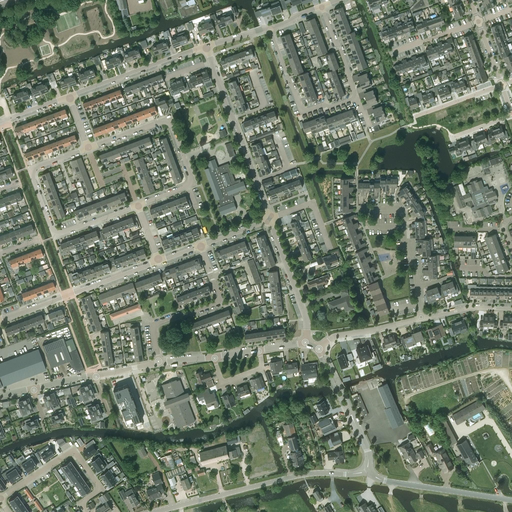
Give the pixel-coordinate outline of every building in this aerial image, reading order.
[(119,0),(121,9),(127,7),(125,0),(119,0)] [(368,0),(370,3),(372,8),(372,10),(380,7),(379,4),(377,0),(368,0)] [(496,5),(494,0),(483,4),(483,7),(485,6),(486,9),(496,5)] [(272,3),(269,4),(270,8),(272,13),(271,13),(272,15),(282,11),(281,9),(282,8),(281,5),(280,5),(278,1),(272,3)] [(270,8),(269,4),(268,2),(262,5),(264,8),(260,10),(262,15),(262,16),(271,13),(272,13),(270,8)] [(453,12),(463,8),(461,3),(456,5),(455,2),(449,4),(450,7),(452,7),(453,12)] [(334,10),(336,15),(344,12),(342,7),(334,10)] [(465,13),(463,8),(453,12),(455,16),(454,17),(455,20),(461,18),(460,15),(465,13)] [(436,17),(440,26),(445,24),(442,15),(441,15),(440,12),(438,13),(439,16),(436,17)] [(215,14),(212,15),(214,22),(216,25),(218,24),(219,27),(226,25),(223,17),(217,19),(215,14)] [(225,14),(223,15),(223,17),(226,25),(233,22),(237,21),(235,16),(233,16),(232,14),(230,14),(226,16),(225,14)] [(211,21),(204,24),(207,32),(214,29),(212,23),(214,22),(212,15),(209,16),(211,21)] [(435,28),(440,26),(436,17),(433,18),(432,15),(430,16),(435,28)] [(405,17),(406,19),(410,31),(415,29),(411,18),(408,19),(407,16),(405,17)] [(429,29),(435,28),(430,16),(428,16),(429,19),(426,20),(429,29)] [(314,18),(305,21),(310,34),(319,31),(314,18)] [(405,33),(410,31),(406,19),(404,20),(405,23),(402,24),(405,33)] [(419,33),(424,31),(420,19),(418,20),(419,23),(416,24),(419,33)] [(424,31),(429,29),(426,20),(423,22),(422,19),(420,19),(424,31)] [(202,25),(197,26),(200,34),(207,32),(204,24),(203,21),(201,22),(202,25)] [(400,35),(405,33),(402,24),(400,21),(395,23),(400,35)] [(349,27),(348,22),(339,25),(341,30),(349,27)] [(395,36),(400,35),(395,23),(393,24),(394,27),(391,28),(395,36)] [(504,28),(502,23),(491,27),(493,32),(504,28)] [(390,38),(395,36),(391,28),(388,29),(387,26),(385,27),(390,38)] [(351,32),(349,27),(341,30),(343,35),(344,35),(346,35),(351,32)] [(384,40),(390,38),(385,27),(383,27),(381,31),(382,33),(380,33),(382,39),(384,39),(384,40)] [(506,33),(504,28),(493,32),(495,38),(506,33)] [(319,31),(310,34),(312,39),(321,36),(319,31)] [(354,31),(351,32),(346,35),(348,40),(356,37),(354,31)] [(506,33),(495,38),(496,42),(505,39),(508,38),(506,33)] [(178,37),(181,45),(188,42),(185,34),(178,37)] [(280,37),(282,43),(291,39),(289,34),(280,37)] [(465,42),(474,39),(472,34),(463,37),(465,42)] [(174,47),(181,45),(178,37),(171,39),(170,36),(168,37),(170,44),(172,43),(174,47)] [(321,36),(312,39),(314,45),(323,41),(321,36)] [(170,44),(168,37),(165,38),(166,41),(159,44),(162,52),(169,49),(167,45),(170,44)] [(358,42),(356,37),(348,40),(350,45),(358,42)] [(448,51),(447,51),(448,53),(453,51),(451,46),(454,45),(452,38),(446,40),(447,42),(445,43),(448,51)] [(293,45),(291,39),(282,43),(284,48),(293,45)] [(467,47),(476,44),(474,39),(465,42),(467,47)] [(507,44),(505,39),(496,42),(498,48),(507,44)] [(323,41),(314,45),(316,50),(325,47),(323,41)] [(360,47),(358,42),(350,45),(351,50),(360,47)] [(448,51),(445,43),(442,44),(441,42),(439,43),(443,53),(447,51),(448,51)] [(444,55),(443,53),(439,43),(437,43),(437,45),(435,46),(439,57),(444,55)] [(162,52),(159,44),(152,46),(155,54),(162,52)] [(469,52),(478,49),(476,44),(467,47),(469,52)] [(507,44),(498,48),(500,53),(509,49),(507,44)] [(295,50),(293,45),(284,48),(286,53),(295,50)] [(434,59),(439,57),(435,46),(432,47),(432,45),(430,46),(434,59)] [(429,60),(434,59),(430,46),(427,47),(428,49),(425,50),(429,60)] [(325,47),(316,50),(318,55),(327,52),(325,47)] [(362,52),(360,47),(351,50),(353,55),(362,52)] [(134,59),(131,51),(124,54),(122,48),(120,49),(122,56),(125,55),(127,62),(134,59)] [(138,48),(131,51),(134,59),(141,57),(138,48)] [(251,49),(245,51),(248,59),(254,57),(257,57),(254,48),(251,49)] [(120,57),(122,56),(120,49),(117,50),(119,56),(112,58),(115,66),(122,64),(120,57)] [(471,58),(480,54),(478,49),(469,52),(471,58)] [(511,54),(509,49),(500,53),(502,58),(504,57),(511,54)] [(297,55),(295,50),(286,53),(288,59),(297,55)] [(245,51),(239,53),(242,61),(243,64),(249,62),(248,59),(245,51)] [(327,61),(335,58),(333,52),(325,56),(327,61)] [(363,57),(362,52),(353,55),(355,60),(363,57)] [(239,53),(233,55),(236,63),(242,61),(239,53)] [(473,63),(481,59),(480,54),(471,58),(473,63)] [(233,55),(227,58),(229,66),(236,63),(233,55)] [(299,61),(297,55),(288,59),(290,64),(299,61)] [(419,57),(422,65),(422,67),(429,65),(425,55),(419,57)] [(417,67),(422,65),(419,57),(416,58),(415,56),(413,57),(417,67)] [(365,62),(363,57),(355,60),(357,65),(365,62)] [(418,69),(417,67),(413,57),(411,58),(412,60),(409,60),(412,69),(413,71),(418,69)] [(115,66),(112,58),(105,61),(104,60),(102,61),(104,65),(106,64),(108,69),(115,66)] [(227,58),(220,60),(223,68),(229,66),(227,58)] [(337,63),(335,58),(327,61),(329,66),(337,63)] [(407,71),(412,69),(409,60),(407,61),(406,59),(404,60),(407,71)] [(482,65),(483,65),(481,59),(473,63),(474,68),(482,65)] [(301,66),(299,61),(290,64),(292,69),(301,66)] [(365,62),(357,65),(359,70),(367,67),(365,62)] [(339,68),(337,63),(329,66),(331,71),(335,69),(339,68)] [(398,74),(403,72),(400,64),(393,66),(396,74),(397,74),(398,74)] [(474,68),(473,68),(475,73),(484,70),(482,65),(474,68)] [(301,66),(292,69),(294,75),(303,71),(301,66)] [(86,71),(89,79),(96,76),(93,69),(86,71)] [(326,72),(328,78),(337,74),(335,69),(331,71),(326,72)] [(206,70),(203,71),(203,72),(204,77),(203,78),(205,84),(207,90),(210,89),(209,87),(213,85),(210,76),(209,77),(206,70)] [(477,78),(486,75),(484,70),(475,73),(477,78)] [(82,81),(89,79),(86,71),(79,74),(78,71),(76,72),(78,78),(80,77),(82,81)] [(203,84),(205,84),(203,78),(204,77),(203,72),(203,71),(195,74),(198,83),(202,82),(203,84)] [(75,79),(78,78),(76,72),(73,73),(74,75),(67,78),(70,86),(77,83),(75,79)] [(298,75),(300,81),(309,77),(307,72),(298,75)] [(359,73),(352,76),(354,81),(359,80),(360,83),(369,80),(367,73),(360,76),(359,73)] [(162,74),(155,76),(158,84),(164,81),(162,74)] [(195,85),(198,83),(195,74),(189,76),(191,81),(188,82),(190,89),(196,87),(195,85)] [(337,74),(328,78),(326,79),(326,81),(329,80),(330,83),(338,80),(337,74)] [(487,80),(486,75),(477,78),(479,84),(487,80)] [(158,84),(155,76),(149,79),(152,86),(158,84)] [(458,82),(462,91),(467,89),(465,84),(468,83),(465,76),(462,77),(463,79),(458,81),(458,82)] [(231,89),(238,86),(237,82),(239,81),(238,77),(233,78),(234,80),(229,82),(231,89)] [(311,83),(309,77),(300,81),(302,86),(311,83)] [(63,89),(70,86),(67,78),(60,81),(63,89)] [(149,79),(143,81),(145,88),(152,86),(149,79)] [(182,79),(176,81),(179,90),(183,89),(184,91),(189,89),(187,83),(184,84),(182,79)] [(340,85),(338,80),(330,83),(332,88),(340,85)] [(361,86),(357,88),(358,93),(366,90),(365,88),(371,86),(369,80),(360,83),(361,86)] [(149,96),(146,91),(145,88),(143,81),(137,83),(139,91),(143,89),(146,97),(149,96)] [(172,88),(169,89),(171,96),(177,94),(180,93),(179,90),(176,81),(174,82),(173,81),(170,82),(170,83),(172,88)] [(457,92),(462,91),(458,82),(454,84),(453,81),(449,82),(452,89),(455,88),(457,92)] [(39,85),(42,93),(49,91),(46,82),(39,85)] [(441,85),(446,96),(451,95),(448,89),(451,88),(452,89),(449,82),(441,85)] [(35,96),(42,93),(39,85),(32,87),(30,83),(27,84),(30,90),(32,89),(35,96)] [(133,93),(139,91),(137,83),(130,86),(133,93)] [(313,88),(311,83),(302,86),(304,92),(313,88)] [(30,90),(27,84),(25,85),(27,90),(20,92),(23,100),(30,98),(27,91),(30,90)] [(342,90),(340,85),(332,88),(334,93),(342,90)] [(441,98),(446,96),(441,85),(433,88),(436,95),(436,93),(439,92),(441,98)] [(127,95),(133,93),(130,86),(124,88),(127,95)] [(233,94),(241,92),(238,86),(231,89),(233,94)] [(315,94),(313,88),(304,92),(306,97),(315,94)] [(425,91),(426,93),(430,102),(435,101),(433,96),(436,95),(433,88),(425,91)] [(120,90),(114,92),(117,99),(123,97),(120,90)] [(342,90),(334,93),(336,98),(344,95),(342,90)] [(366,90),(358,93),(360,98),(365,96),(366,100),(375,96),(373,90),(366,92),(366,90)] [(16,103),(23,100),(20,92),(13,95),(16,103)] [(110,101),(117,99),(114,92),(108,94),(110,101)] [(235,100),(243,98),(241,92),(233,94),(235,100)] [(425,104),(430,102),(426,93),(422,95),(421,92),(417,93),(420,101),(423,100),(425,104)] [(417,102),(420,101),(417,93),(414,95),(415,96),(408,99),(408,97),(404,98),(407,106),(410,104),(412,109),(419,106),(417,102)] [(104,104),(110,101),(108,94),(102,97),(104,104)] [(315,94),(306,97),(308,102),(317,99),(315,94)] [(367,103),(363,105),(365,110),(367,109),(372,107),(371,105),(377,103),(375,96),(366,100),(367,103)] [(98,106),(104,104),(102,97),(95,99),(98,106)] [(162,110),(169,108),(165,98),(160,100),(160,98),(154,100),(157,106),(160,105),(162,110)] [(237,106),(245,103),(243,98),(235,100),(237,106)] [(92,108),(98,106),(95,99),(89,101),(92,108)] [(92,108),(89,101),(83,104),(85,111),(92,108)] [(237,107),(238,111),(239,112),(247,109),(250,108),(248,102),(245,103),(237,106),(237,107)] [(155,106),(148,109),(151,116),(157,113),(155,106)] [(372,107),(367,109),(369,114),(373,113),(374,116),(384,112),(381,106),(375,109),(374,106),(372,107)] [(359,120),(354,107),(351,108),(352,110),(347,111),(351,123),(359,120)] [(65,109),(59,112),(61,119),(68,116),(65,109)] [(145,118),(151,116),(148,109),(142,111),(145,118)] [(139,120),(145,118),(142,111),(136,113),(139,120)] [(274,111),(268,113),(271,121),(274,120),(275,121),(277,120),(277,119),(275,114),(274,112),(274,111)] [(351,123),(347,111),(341,113),(346,125),(351,123)] [(61,119),(59,112),(53,114),(55,121),(61,119)] [(376,119),(371,121),(374,127),(380,124),(379,121),(386,119),(384,112),(374,116),(376,119)] [(132,122),(139,120),(136,113),(130,115),(132,122)] [(268,113),(262,115),(265,123),(271,121),(268,113)] [(340,127),(346,125),(341,113),(336,115),(340,127)] [(55,121),(53,114),(46,116),(49,123),(55,121)] [(126,125),(132,122),(130,115),(124,118),(126,125)] [(262,115),(256,118),(259,126),(265,123),(262,115)] [(340,127),(336,115),(331,117),(334,126),(335,129),(340,127)] [(49,123),(46,116),(40,118),(43,125),(49,123)] [(319,118),(322,127),(323,130),(328,128),(327,125),(325,119),(326,119),(324,116),(319,118)] [(326,119),(325,119),(327,125),(328,128),(329,131),(335,129),(334,126),(331,117),(326,119)] [(43,125),(40,118),(34,121),(37,128),(43,125)] [(120,127),(126,125),(124,118),(117,120),(120,127)] [(256,118),(250,120),(253,128),(259,126),(256,118)] [(319,118),(313,120),(316,129),(318,132),(323,130),(322,127),(319,118)] [(114,129),(120,127),(117,120),(111,122),(114,129)] [(244,123),(241,124),(244,132),(247,131),(246,130),(253,128),(250,120),(243,122),(244,123)] [(313,120),(308,122),(311,131),(312,134),(318,132),(316,129),(313,120)] [(37,128),(34,121),(28,123),(30,130),(37,128)] [(108,132),(114,129),(111,122),(105,125),(108,132)] [(311,131),(308,122),(302,124),(302,122),(299,122),(301,128),(304,127),(305,133),(311,131)] [(30,130),(28,123),(22,125),(24,132),(30,130)] [(24,132),(22,125),(15,128),(18,135),(24,132)] [(101,134),(108,132),(105,125),(99,127),(101,134)] [(499,127),(496,128),(499,137),(502,137),(505,139),(508,137),(506,131),(503,132),(501,125),(499,126),(499,127)] [(101,134),(99,127),(92,129),(95,136),(101,134)] [(499,137),(496,128),(493,129),(492,129),(490,130),(492,136),(489,137),(492,143),(495,142),(497,139),(496,138),(499,137)] [(488,145),(492,143),(489,137),(486,138),(484,132),(481,133),(482,133),(479,134),(482,144),(485,143),(488,145)] [(482,144),(479,134),(476,135),(475,135),(473,136),(475,142),(472,143),(475,149),(478,148),(480,145),(479,145),(482,144)] [(75,135),(68,137),(71,144),(77,142),(75,135)] [(271,136),(265,138),(266,140),(267,143),(270,141),(271,145),(272,145),(274,144),(271,138),(271,136)] [(65,146),(71,144),(68,137),(62,139),(65,146)] [(149,137),(143,139),(146,146),(152,144),(149,137)] [(159,140),(161,146),(168,144),(166,137),(159,140)] [(471,151),(475,149),(472,143),(469,144),(467,138),(465,139),(462,140),(465,150),(468,149),(471,151)] [(58,149),(65,146),(62,139),(56,142),(58,149)] [(139,149),(146,146),(143,139),(137,142),(139,149)] [(463,151),(465,150),(462,140),(459,141),(458,141),(456,142),(458,148),(455,149),(458,156),(461,154),(463,151)] [(52,151),(58,149),(56,142),(50,144),(52,151)] [(133,151),(139,149),(137,142),(131,144),(133,151)] [(254,151),(262,148),(260,142),(252,145),(254,151)] [(46,153),(52,151),(50,144),(43,146),(46,153)] [(127,153),(133,151),(131,144),(124,146),(127,153)] [(171,150),(168,144),(161,146),(163,152),(171,150)] [(40,156),(46,153),(43,146),(37,148),(40,156)] [(121,155),(127,153),(124,146),(118,148),(121,155)] [(34,158),(40,156),(37,148),(31,151),(34,158)] [(115,158),(121,155),(118,148),(112,151),(115,158)] [(256,157),(264,154),(262,148),(254,151),(256,157)] [(173,156),(171,150),(163,152),(166,159),(173,156)] [(34,158),(31,151),(25,153),(27,160),(34,158)] [(108,160),(115,158),(112,151),(106,153),(108,160)] [(108,160),(106,153),(100,155),(102,162),(108,160)] [(258,163),(266,160),(264,154),(256,157),(258,163)] [(175,162),(173,156),(166,159),(168,165),(175,162)] [(495,166),(502,163),(499,156),(492,159),(495,166)] [(134,160),(136,167),(145,164),(143,159),(144,159),(143,157),(134,160)] [(74,167),(75,170),(84,166),(81,158),(72,161),(75,167),(74,167)] [(204,169),(216,200),(218,199),(220,204),(217,205),(221,215),(222,215),(221,214),(236,209),(237,209),(232,196),(239,193),(239,192),(239,191),(246,188),(243,181),(241,181),(240,179),(235,181),(231,170),(228,163),(218,167),(215,158),(215,159),(212,159),(207,161),(207,162),(208,162),(210,167),(206,168),(204,169)] [(261,169),(268,166),(266,160),(258,163),(261,169)] [(488,160),(480,163),(482,169),(490,166),(488,160)] [(177,168),(175,162),(168,165),(170,171),(177,168)] [(146,164),(145,164),(136,167),(139,174),(147,171),(145,166),(146,165),(146,164)] [(78,174),(79,178),(87,174),(84,166),(75,170),(77,175),(78,174)] [(270,172),(268,166),(261,169),(263,175),(270,172)] [(4,170),(7,177),(13,175),(10,168),(4,170)] [(180,174),(177,168),(170,171),(173,177),(180,174)] [(148,171),(147,171),(139,174),(141,181),(150,177),(148,173),(149,172),(148,171)] [(42,175),(44,181),(51,178),(49,172),(42,175)] [(81,186),(90,183),(87,174),(79,178),(80,179),(78,180),(79,182),(80,181),(82,186),(81,186)] [(180,174),(173,177),(175,183),(182,181),(180,174)] [(151,177),(150,177),(141,181),(144,187),(152,184),(150,179),(151,179),(151,177)] [(47,187),(54,184),(51,178),(44,181),(47,187)] [(300,179),(294,182),(296,190),(303,187),(300,179)] [(477,181),(477,179),(469,182),(470,184),(467,185),(469,192),(466,193),(462,183),(451,187),(459,208),(466,206),(465,202),(472,200),(474,206),(471,208),(472,211),(476,210),(478,217),(482,216),(483,218),(490,215),(489,213),(493,212),(490,205),(497,202),(496,199),(498,198),(495,191),(493,191),(492,188),(488,189),(487,186),(484,187),(481,180),(477,181)] [(294,182),(287,184),(290,192),(296,190),(294,182)] [(90,183),(81,186),(82,188),(83,188),(84,193),(83,193),(84,195),(94,191),(90,183)] [(402,186),(403,188),(399,190),(401,193),(397,195),(399,197),(411,189),(407,183),(402,186)] [(49,193),(56,191),(54,184),(47,187),(49,193)] [(152,184),(144,187),(146,194),(155,191),(153,186),(154,185),(153,184),(152,184)] [(287,184),(281,186),(284,194),(290,192),(287,184)] [(274,185),(268,188),(269,191),(272,199),(278,196),(275,188),(274,185)] [(281,186),(275,188),(278,196),(284,194),(281,186)] [(411,190),(411,189),(399,197),(400,200),(404,197),(406,199),(413,194),(410,190),(411,190)] [(118,195),(121,202),(127,199),(126,196),(129,195),(127,190),(124,192),(118,195)] [(51,199),(58,197),(56,191),(49,193),(51,199)] [(19,192),(13,194),(16,201),(22,199),(19,192)] [(16,201),(13,194),(8,196),(10,203),(16,201)] [(415,198),(413,194),(406,199),(407,202),(403,204),(405,207),(417,198),(416,198),(415,198)] [(112,197),(115,204),(121,202),(118,195),(112,197)] [(5,205),(10,203),(8,196),(2,198),(5,205)] [(186,196),(180,198),(184,209),(186,208),(185,205),(189,204),(189,203),(190,203),(190,202),(188,196),(186,196)] [(54,206),(61,203),(58,197),(51,199),(54,206)] [(106,199),(109,206),(115,204),(112,197),(106,199)] [(180,198),(174,200),(177,209),(179,208),(180,209),(183,210),(184,209),(180,198)] [(417,199),(417,198),(405,207),(407,209),(410,206),(412,209),(419,204),(416,200),(417,199)] [(100,201),(102,208),(109,206),(106,199),(100,201)] [(174,200),(168,203),(171,211),(177,209),(174,200)] [(94,204),(96,211),(102,208),(100,201),(94,204)] [(56,212),(63,209),(61,203),(54,206),(56,212)] [(168,203),(162,205),(165,213),(171,211),(168,203)] [(90,213),(96,211),(94,204),(87,206),(90,213)] [(422,208),(419,204),(412,209),(414,211),(410,213),(411,216),(423,207),(422,208)] [(162,205),(156,207),(159,215),(165,213),(162,205)] [(84,215),(90,213),(87,206),(81,208),(84,215)] [(348,206),(340,206),(340,212),(343,212),(346,214),(351,212),(351,211),(353,211),(353,209),(349,209),(348,206)] [(156,207),(150,209),(153,217),(159,215),(156,207)] [(424,208),(423,207),(411,216),(413,218),(416,216),(418,218),(425,213),(422,209),(424,208)] [(78,218),(84,215),(81,208),(75,211),(78,218)] [(63,209),(56,212),(58,218),(65,215),(63,209)] [(342,219),(344,224),(352,221),(351,219),(355,217),(355,218),(358,217),(357,214),(354,215),(354,214),(342,219)] [(294,221),(290,223),(293,229),(300,227),(298,222),(300,221),(298,216),(293,218),(294,221)] [(126,219),(129,228),(134,226),(136,229),(139,227),(137,222),(134,223),(132,217),(126,219)] [(126,219),(120,222),(123,230),(129,228),(126,219)] [(353,224),(352,221),(344,224),(346,229),(358,225),(357,222),(353,224)] [(114,224),(117,232),(123,230),(120,222),(114,224)] [(31,224),(25,226),(28,234),(34,232),(31,224)] [(114,224),(108,226),(111,234),(112,236),(118,234),(117,232),(114,224)] [(359,227),(358,225),(346,229),(348,234),(356,231),(355,229),(359,227)] [(17,238),(22,236),(20,228),(19,226),(13,228),(14,230),(17,238)] [(28,234),(25,226),(20,228),(22,236),(28,234)] [(111,234),(108,226),(102,228),(103,230),(100,231),(103,240),(106,239),(105,236),(111,234)] [(191,230),(194,238),(200,235),(197,227),(191,230)] [(295,236),(302,233),(300,227),(293,229),(295,236)] [(17,238),(14,230),(8,233),(11,240),(17,238)] [(103,240),(100,231),(97,232),(96,230),(90,233),(93,241),(99,238),(100,241),(103,240)] [(188,240),(194,238),(191,230),(185,232),(188,240)] [(357,234),(356,231),(348,234),(350,239),(362,235),(361,232),(357,234)] [(188,240),(185,232),(180,234),(183,242),(188,240)] [(5,242),(11,240),(8,233),(3,235),(5,242)] [(94,243),(93,241),(90,233),(85,235),(89,246),(94,243)] [(305,239),(302,233),(295,236),(297,242),(305,239)] [(176,244),(183,242),(180,234),(174,236),(176,244)] [(258,243),(266,240),(265,234),(256,237),(258,243)] [(486,242),(496,238),(495,234),(484,238),(486,242)] [(89,246),(85,235),(79,237),(82,245),(83,248),(89,246)] [(363,237),(362,235),(350,239),(352,244),(360,241),(359,239),(363,237)] [(176,244),(174,236),(168,238),(171,246),(176,244)] [(75,247),(82,245),(79,237),(72,239),(75,247)] [(164,249),(171,246),(168,238),(161,241),(164,249)] [(487,246),(498,242),(496,238),(486,242),(487,246)] [(75,247),(72,239),(66,241),(69,249),(75,247)] [(307,246),(305,239),(297,242),(300,248),(307,246)] [(66,251),(69,249),(66,241),(60,244),(61,246),(58,247),(61,255),(67,253),(66,251)] [(240,243),(243,251),(246,249),(247,251),(248,250),(245,241),(240,243)] [(360,241),(352,244),(354,249),(366,245),(365,243),(361,244),(360,241)] [(489,250),(499,246),(498,242),(487,246),(489,250)] [(238,253),(243,251),(240,243),(235,245),(238,253)] [(309,252),(307,246),(300,248),(302,254),(309,252)] [(490,254),(501,249),(499,246),(489,250),(490,254)] [(40,248),(33,251),(36,257),(42,255),(40,248)] [(143,248),(138,251),(141,259),(146,257),(143,248)] [(355,252),(357,258),(365,255),(364,252),(368,250),(367,248),(355,252)] [(272,254),(270,249),(262,252),(263,255),(261,255),(262,258),(263,257),(272,254)] [(492,257),(502,253),(501,249),(490,254),(492,257)] [(218,260),(223,258),(220,250),(215,252),(218,260)] [(316,259),(318,264),(325,262),(328,270),(337,266),(336,264),(338,263),(336,257),(340,255),(338,250),(330,252),(331,254),(322,258),(321,257),(316,259)] [(30,260),(36,257),(33,251),(27,253),(30,260)] [(141,259),(138,251),(132,253),(135,261),(141,259)] [(123,265),(129,263),(126,255),(125,252),(119,254),(120,257),(123,265)] [(312,258),(309,252),(302,254),(304,261),(312,258)] [(23,262),(30,260),(27,253),(21,255),(23,262)] [(129,263),(135,261),(132,253),(126,255),(129,263)] [(493,261),(504,257),(502,253),(492,257),(493,261)] [(265,262),(273,259),(272,254),(263,257),(264,260),(263,261),(264,263),(265,262)] [(17,264),(23,262),(21,255),(15,258),(17,264)] [(366,257),(365,255),(357,258),(359,263),(371,258),(370,256),(366,257)] [(123,265),(120,257),(114,259),(113,257),(110,258),(113,267),(116,266),(117,268),(123,265)] [(495,265),(505,261),(504,257),(493,261),(495,265)] [(17,264),(15,258),(8,260),(11,267),(17,264)] [(110,268),(113,267),(110,258),(107,259),(108,262),(102,264),(105,272),(111,270),(110,268)] [(193,260),(196,268),(197,269),(197,270),(202,268),(201,266),(198,258),(193,260)] [(372,260),(371,258),(359,263),(361,268),(369,265),(367,262),(372,260)] [(275,264),(273,259),(265,262),(267,267),(275,264)] [(197,269),(196,268),(193,260),(188,262),(191,270),(194,269),(194,270),(197,269)] [(496,269),(507,265),(505,261),(495,265),(496,269)] [(105,272),(102,264),(96,266),(99,274),(105,272)] [(187,274),(186,272),(183,264),(179,265),(182,273),(182,276),(187,274)] [(508,269),(507,265),(496,269),(498,273),(508,269)] [(93,276),(99,274),(96,266),(90,268),(93,276)] [(87,279),(93,276),(90,268),(84,271),(87,279)] [(375,270),(375,268),(363,273),(365,278),(372,275),(371,272),(375,270)] [(172,277),(169,269),(164,271),(164,272),(162,273),(165,280),(172,277)] [(87,279),(84,271),(78,273),(81,281),(87,279)] [(231,272),(223,275),(226,282),(233,279),(231,272)] [(75,283),(81,281),(78,273),(72,275),(71,273),(68,274),(71,282),(74,281),(75,283)] [(155,275),(158,283),(161,282),(162,283),(163,284),(166,283),(165,280),(162,273),(155,275)] [(326,280),(329,278),(328,275),(323,276),(323,275),(320,277),(318,278),(314,279),(315,280),(307,282),(309,287),(317,284),(318,289),(324,287),(323,285),(327,284),(326,280)] [(150,277),(145,279),(148,287),(149,289),(154,287),(153,285),(150,277)] [(233,279),(226,282),(228,288),(235,285),(233,279)] [(138,291),(143,289),(140,281),(135,283),(138,291)] [(452,281),(446,283),(450,292),(453,291),(454,293),(458,292),(455,284),(453,285),(452,281)] [(52,282),(46,284),(48,290),(55,288),(52,282)] [(133,282),(126,285),(129,293),(134,291),(134,292),(136,292),(133,282)] [(368,285),(372,295),(381,292),(377,282),(368,285)] [(450,292),(446,283),(441,285),(442,289),(440,290),(443,297),(448,296),(447,293),(450,292)] [(48,290),(46,284),(40,286),(42,293),(48,290)] [(129,294),(129,293),(126,285),(119,287),(122,295),(127,294),(128,295),(129,294)] [(209,285),(202,288),(205,295),(211,293),(209,285)] [(235,285),(228,288),(230,294),(238,292),(235,285)] [(42,293),(40,286),(33,289),(36,295),(42,293)] [(123,297),(122,295),(119,287),(113,290),(116,298),(120,296),(121,298),(123,297)] [(438,299),(443,297),(440,290),(438,291),(437,287),(431,289),(435,298),(437,297),(438,299)] [(202,288),(196,290),(199,297),(205,295),(202,288)] [(348,311),(354,309),(349,295),(348,295),(348,293),(346,288),(339,290),(341,295),(342,295),(343,297),(328,303),(331,310),(346,304),(348,311)] [(36,295),(33,289),(27,291),(30,297),(36,295)] [(435,298),(431,289),(426,291),(427,295),(425,295),(428,303),(432,301),(431,299),(435,298)] [(116,299),(116,298),(113,290),(106,292),(109,300),(114,299),(114,300),(116,299)] [(196,290),(189,293),(192,300),(199,297),(196,290)] [(30,297),(27,291),(21,293),(23,300),(30,297)] [(109,300),(106,292),(99,295),(102,303),(107,301),(108,302),(109,302),(109,300)] [(238,292),(230,294),(233,301),(240,298),(238,292)] [(381,292),(372,295),(376,305),(385,302),(381,292)] [(176,295),(175,295),(176,296),(176,297),(177,297),(180,305),(186,302),(183,295),(180,296),(179,293),(176,295)] [(189,293),(183,295),(186,302),(192,300),(189,293)] [(81,298),(83,305),(91,302),(89,297),(91,297),(90,295),(81,298)] [(240,298),(233,301),(235,307),(243,304),(246,303),(244,297),(240,298)] [(83,305),(86,312),(94,309),(92,304),(93,303),(93,301),(91,302),(83,305)] [(385,302),(376,305),(380,316),(389,312),(385,302)] [(243,304),(235,307),(238,313),(245,311),(243,304)] [(86,312),(88,318),(96,315),(94,310),(96,310),(95,308),(94,309),(86,312)] [(54,311),(57,319),(64,317),(61,309),(54,311)] [(228,310),(222,312),(225,319),(231,317),(228,310)] [(50,322),(57,319),(54,311),(48,314),(50,322)] [(218,322),(225,319),(222,312),(216,314),(218,322)] [(212,324),(218,322),(216,314),(210,317),(212,324)] [(41,315),(35,317),(37,324),(44,321),(41,315)] [(88,318),(91,325),(99,322),(97,317),(98,317),(98,315),(96,315),(88,318)] [(488,326),(489,316),(483,316),(483,321),(480,321),(480,327),(483,327),(483,326),(488,326)] [(494,316),(489,316),(488,326),(494,326),(494,327),(497,328),(497,322),(494,322),(494,316)] [(508,327),(509,317),(503,316),(503,322),(500,322),(500,328),(503,328),(503,326),(508,327)] [(31,326),(37,324),(35,317),(29,320),(31,326)] [(206,326),(212,324),(210,317),(203,319),(206,326)] [(200,329),(206,326),(203,319),(197,321),(200,329)] [(25,328),(31,326),(29,320),(22,322),(25,328)] [(468,321),(465,322),(464,320),(452,324),(454,331),(460,328),(461,332),(468,330),(467,328),(470,327),(468,321)] [(99,322),(91,325),(93,332),(101,329),(99,324),(101,323),(100,321),(99,322)] [(200,329),(197,321),(191,324),(193,331),(200,329)] [(19,331),(25,328),(22,322),(16,324),(19,331)] [(12,333),(19,331),(16,324),(10,326),(12,333)] [(12,333),(10,326),(4,329),(6,335),(12,333)] [(435,339),(445,335),(443,327),(438,329),(438,327),(436,328),(435,326),(427,329),(430,338),(434,337),(435,339)] [(415,330),(411,332),(412,334),(416,344),(417,347),(421,345),(420,341),(424,340),(420,329),(415,331),(415,330)] [(403,336),(400,337),(403,344),(406,343),(407,347),(416,344),(412,334),(407,336),(407,335),(403,336)] [(394,335),(388,337),(392,346),(397,344),(397,346),(400,345),(398,339),(395,340),(394,335)] [(392,346),(388,337),(383,339),(385,344),(382,345),(384,350),(387,349),(387,348),(392,346)] [(68,353),(62,338),(42,346),(50,368),(69,361),(71,367),(73,369),(75,370),(77,370),(83,369),(76,350),(68,353)] [(368,344),(363,346),(368,359),(375,356),(373,351),(371,352),(368,344)] [(363,346),(358,347),(361,355),(359,356),(361,362),(368,359),(363,346)] [(3,386),(45,370),(38,349),(0,363),(0,387),(1,387),(3,386)] [(344,352),(339,354),(344,366),(349,364),(349,366),(352,365),(350,360),(347,361),(344,352)] [(271,371),(276,371),(282,370),(281,361),(270,363),(271,371)] [(288,364),(285,364),(286,369),(287,377),(293,376),(292,373),(298,372),(297,363),(288,364)] [(303,378),(303,380),(308,379),(307,375),(317,374),(315,364),(305,366),(304,364),(301,365),(303,378)] [(199,383),(211,379),(209,373),(203,375),(201,372),(196,374),(199,383)] [(256,389),(264,386),(261,376),(253,379),(249,380),(251,386),(254,385),(256,389)] [(188,394),(186,393),(185,394),(179,380),(177,381),(176,379),(162,385),(167,398),(168,398),(168,400),(166,401),(166,402),(166,404),(167,405),(168,406),(170,406),(171,406),(171,407),(170,408),(178,428),(195,421),(187,399),(188,399),(189,397),(188,396),(188,394)] [(392,427),(404,422),(396,404),(387,383),(378,387),(387,408),(385,409),(392,427)] [(118,388),(114,389),(122,411),(123,411),(128,426),(135,423),(136,426),(143,424),(129,384),(124,385),(118,387),(118,388)] [(240,396),(250,393),(247,384),(236,388),(238,393),(235,394),(237,400),(240,398),(240,396)] [(80,395),(82,395),(92,390),(91,387),(90,387),(89,385),(87,386),(86,385),(84,386),(84,387),(80,389),(80,390),(78,390),(80,395)] [(210,394),(209,391),(208,388),(194,393),(195,394),(196,394),(199,401),(204,399),(207,407),(213,404),(215,408),(219,406),(214,392),(210,394)] [(92,390),(82,395),(84,400),(83,401),(84,404),(90,402),(89,399),(91,398),(91,397),(94,396),(93,394),(94,394),(92,390)] [(44,404),(55,400),(53,394),(48,395),(45,396),(46,396),(43,398),(44,400),(43,400),(44,404)] [(226,407),(235,404),(232,394),(228,396),(228,394),(222,396),(226,407)] [(361,418),(368,414),(359,395),(352,398),(361,418)] [(18,403),(20,408),(31,404),(29,401),(28,401),(28,399),(25,400),(22,401),(18,403)] [(55,400),(44,404),(46,407),(47,407),(47,409),(50,408),(50,409),(53,408),(54,410),(60,408),(58,405),(59,404),(57,399),(55,400)] [(321,399),(317,401),(318,403),(316,404),(320,412),(318,413),(320,416),(329,411),(327,407),(326,407),(325,405),(326,405),(324,401),(322,401),(321,399)] [(458,424),(485,409),(480,399),(452,415),(458,424)] [(89,414),(100,410),(99,406),(98,407),(97,404),(94,405),(92,406),(91,403),(85,406),(86,409),(87,408),(89,414)] [(31,404),(20,408),(18,409),(20,415),(21,415),(22,418),(28,416),(27,413),(30,412),(32,411),(31,408),(32,408),(31,404)] [(61,410),(55,412),(56,415),(53,416),(51,417),(52,419),(51,420),(52,423),(53,423),(59,421),(59,422),(63,420),(63,419),(61,414),(62,413),(61,410)] [(100,410),(89,414),(92,420),(90,420),(92,424),(98,421),(97,419),(99,418),(99,417),(101,416),(101,414),(100,410)] [(445,418),(437,422),(449,445),(457,441),(445,418)] [(29,419),(24,421),(25,424),(24,425),(26,431),(29,430),(33,429),(33,428),(38,426),(38,425),(39,425),(37,422),(36,420),(33,421),(32,421),(30,421),(29,419)] [(329,419),(320,423),(322,429),(325,428),(327,433),(337,428),(335,423),(332,424),(329,419)] [(290,449),(300,447),(293,422),(283,425),(287,437),(290,449)] [(275,431),(276,434),(279,446),(284,444),(280,430),(275,431)] [(226,438),(228,445),(237,442),(241,441),(239,435),(235,436),(226,438)] [(333,444),(341,441),(339,435),(331,438),(333,444)] [(466,439),(456,445),(462,455),(457,458),(459,462),(464,459),(469,468),(479,462),(466,439)] [(97,451),(92,444),(95,443),(93,440),(90,441),(88,443),(90,446),(83,451),(88,457),(97,451)] [(404,454),(412,450),(408,442),(399,447),(401,451),(402,451),(404,454)] [(429,454),(435,451),(431,443),(425,446),(429,454)] [(229,457),(227,451),(226,445),(199,452),(202,464),(229,457)] [(147,454),(142,446),(137,449),(142,458),(147,454)] [(229,451),(227,451),(229,457),(229,458),(233,457),(234,457),(236,456),(237,455),(241,454),(239,446),(228,449),(229,451)] [(444,472),(454,467),(444,448),(434,453),(444,472)] [(42,458),(44,460),(54,454),(50,449),(41,455),(38,451),(34,453),(39,460),(42,458)] [(293,466),(304,463),(300,450),(290,453),(293,466)] [(335,459),(336,462),(344,461),(342,450),(334,451),(335,452),(328,453),(328,460),(335,459)] [(415,455),(412,450),(404,454),(406,458),(408,458),(411,463),(417,459),(419,458),(420,459),(424,457),(421,451),(416,453),(417,454),(415,455)] [(91,462),(94,467),(104,459),(103,460),(100,455),(101,455),(99,452),(94,456),(96,458),(91,462)] [(32,454),(25,459),(32,469),(37,466),(33,460),(36,458),(32,454)] [(177,467),(172,454),(160,458),(164,469),(169,467),(170,470),(177,467)] [(204,469),(200,470),(199,467),(194,468),(194,466),(197,465),(194,455),(190,456),(194,471),(197,470),(199,475),(205,474),(204,469)] [(32,469),(25,459),(17,464),(20,468),(23,466),(27,472),(32,469)] [(104,459),(94,467),(98,472),(103,468),(104,470),(110,467),(104,459)] [(62,466),(60,468),(63,472),(64,472),(73,465),(70,460),(62,466)] [(16,464),(9,469),(15,478),(16,479),(17,478),(21,476),(19,474),(22,472),(16,464)] [(64,472),(67,477),(77,470),(73,465),(64,472)] [(183,466),(166,473),(169,478),(174,476),(185,471),(185,470),(187,469),(186,465),(183,466)] [(15,478),(9,469),(1,474),(4,478),(5,479),(6,478),(7,477),(8,478),(11,483),(16,479),(15,478)] [(101,476),(104,480),(112,474),(109,470),(109,469),(100,475),(101,476)] [(68,478),(70,482),(75,478),(80,475),(77,470),(67,477),(68,478)] [(152,475),(153,478),(156,485),(157,485),(158,486),(147,490),(151,499),(161,495),(161,493),(164,491),(161,483),(163,483),(158,473),(152,475)] [(179,476),(180,478),(184,489),(191,486),(190,483),(188,478),(186,473),(179,476)] [(112,474),(104,480),(106,484),(115,478),(112,474)] [(71,482),(74,486),(83,480),(82,478),(80,475),(75,478),(70,482),(71,482)] [(117,481),(115,478),(106,484),(109,487),(109,488),(118,481),(117,481)] [(77,490),(78,491),(87,484),(83,480),(74,486),(75,486),(78,490),(77,490)] [(87,484),(78,491),(81,496),(90,489),(87,484)] [(123,489),(118,491),(122,499),(127,497),(123,489)] [(125,492),(128,496),(133,506),(139,503),(134,493),(132,489),(125,492)] [(321,501),(323,499),(318,490),(313,493),(317,500),(319,498),(321,501)] [(17,495),(9,501),(12,506),(20,500),(17,495)] [(20,500),(12,506),(16,511),(24,505),(20,500)] [(97,511),(108,511),(112,510),(107,502),(96,510),(97,511)] [(365,503),(358,507),(360,511),(375,511),(376,510),(375,509),(373,506),(372,504),(368,507),(365,503)]
